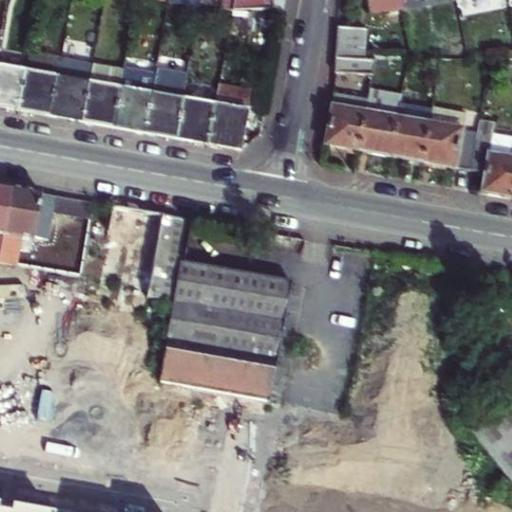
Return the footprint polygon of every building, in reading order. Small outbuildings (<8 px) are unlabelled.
[(233,0),(232,7),(244,8),(243,7),(242,0),(233,0)] [(406,7),(404,0),(367,0),(371,15),(406,7)] [(340,23),(335,54),(368,54),(368,23),(340,23)] [(35,112),(50,114),(57,75),(61,55),(31,50),(28,70),(21,109),(35,112)] [(335,54),(332,71),(334,71),(372,72),(375,54),(368,54),(335,54)] [(90,81),(94,61),(61,55),(57,75),(90,81)] [(94,61),(90,81),(83,120),(98,122),(114,125),(121,86),(124,66),(94,61)] [(0,64),(0,105),(3,106),(21,109),(28,70),(0,64)] [(124,66),(121,86),(155,93),(158,72),(124,66)] [(185,98),(189,72),(159,67),(158,72),(155,93),(185,98)] [(65,117),(83,120),(90,81),(57,75),(50,114),(65,117)] [(213,103),(206,142),(225,145),(241,148),(249,89),(217,83),(213,103)] [(369,85),(367,96),(400,101),(402,89),(369,85)] [(149,132),(155,93),(121,86),(114,125),(133,129),(149,132)] [(185,98),(155,93),(149,132),(167,135),(179,137),(185,98)] [(343,147),(358,150),(367,99),(334,93),(324,144),(343,147)] [(367,99),(358,150),(377,153),(391,156),(397,119),(400,104),(400,101),(367,96),(367,99)] [(206,142),(213,103),(185,98),(179,137),(194,140),(206,142)] [(400,101),(400,104),(397,119),(429,125),(432,110),(433,105),(400,101)] [(466,116),(432,110),(429,125),(463,132),(466,116)] [(429,125),(397,119),(391,156),(408,159),(423,162),(429,125)] [(497,197),(511,199),(511,159),(489,155),(492,137),(495,123),(480,120),(478,134),(471,171),(485,174),(482,194),(497,197)] [(463,132),(429,125),(423,162),(445,166),(471,171),(478,134),(463,132)] [(511,140),(492,137),(489,155),(511,159),(511,140)] [(0,235),(8,189),(0,187),(0,235)] [(49,240),(54,213),(90,220),(92,205),(37,195),(8,189),(0,235),(0,262),(14,265),(18,240),(34,242),(34,238),(49,240)] [(218,387),(221,239),(183,239),(180,386),(218,387)] [(156,262),(150,295),(170,298),(175,265),(156,262)] [(511,402),(474,432),(511,482),(511,402)]
